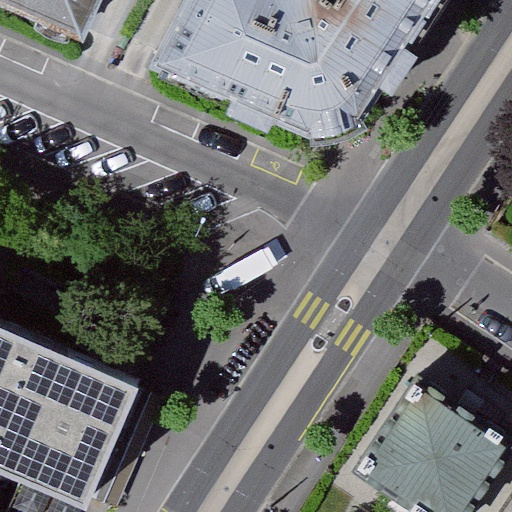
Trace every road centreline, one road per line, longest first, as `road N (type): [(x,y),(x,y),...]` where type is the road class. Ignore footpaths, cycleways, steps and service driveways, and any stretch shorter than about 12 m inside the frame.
road 1 (residential): [(390,238),(0,78)]
road 2 (secondary): [(390,238),(214,511)]
road 3 (secondary): [(511,53),(390,238)]
road 4 (residential): [(511,302),(390,238)]
